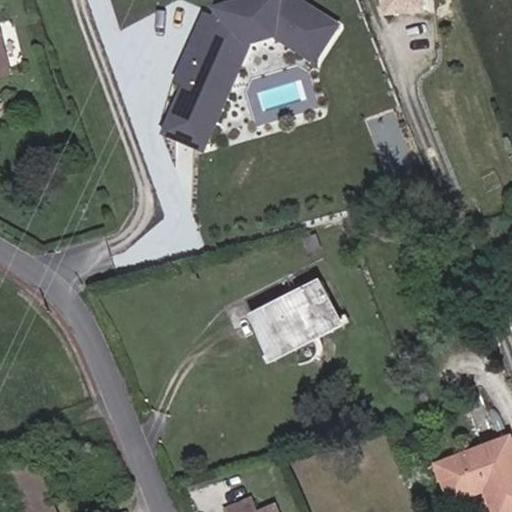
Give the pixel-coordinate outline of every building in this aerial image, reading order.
[(309,46),(326,19),(297,0),(255,0),(220,11),(216,21),(201,57),(231,70),(245,38),(280,27),(309,46)] [(423,0),(385,0),(387,14),(424,11),(423,0)] [(201,57),(216,21),(206,16),(179,80),(189,84),(201,57)] [(228,101),(251,45),(278,37),(317,62),(339,27),(326,19),(309,46),(280,27),(245,38),(231,70),(201,57),(189,84),(228,101)] [(0,77),(11,75),(0,31),(0,77)] [(206,151),(228,101),(189,84),(167,134),(206,151)] [(322,249),(318,236),(305,242),(309,254),(322,249)] [(315,333),(304,311),(331,297),(323,282),(254,317),(273,355),(315,333)] [(277,362),(346,326),(331,297),(304,311),(315,333),(273,355),(277,362)] [(511,511),(511,438),(437,467),(451,505),(489,491),(496,511),(511,511)] [(56,511),(38,465),(4,479),(17,511),(56,511)] [(278,511),(277,507),(265,511),(258,511),(253,500),(228,511),(278,511)]
